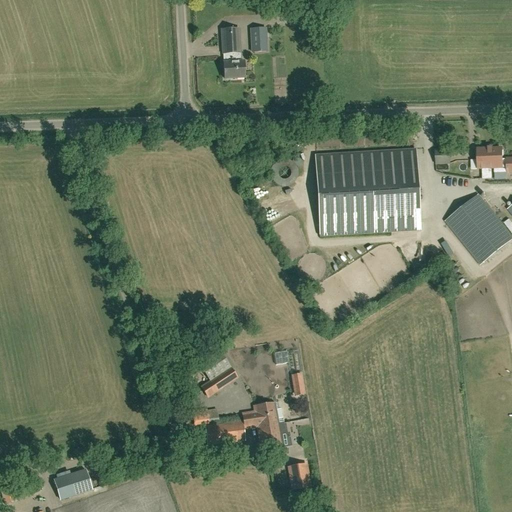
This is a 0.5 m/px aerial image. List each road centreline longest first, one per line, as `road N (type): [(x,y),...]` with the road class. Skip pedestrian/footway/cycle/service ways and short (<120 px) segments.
road 1 (unknown): [(74,124),(159,385),(173,396),(228,387),(251,371)]
road 2 (unclassified): [(186,119),(511,106)]
road 3 (unclassified): [(0,126),(186,119)]
road 4 (unclassified): [(0,477),(161,449)]
